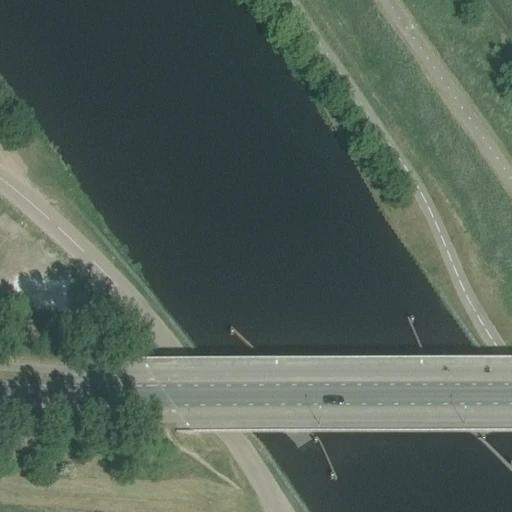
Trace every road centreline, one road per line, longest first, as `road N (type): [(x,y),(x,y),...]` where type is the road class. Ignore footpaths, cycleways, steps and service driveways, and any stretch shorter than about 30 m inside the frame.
road 1 (unclassified): [(282,511),(114,277),(0,172)]
road 2 (tertiary): [(168,397),(511,396)]
road 3 (tertiary): [(168,397),(0,394)]
